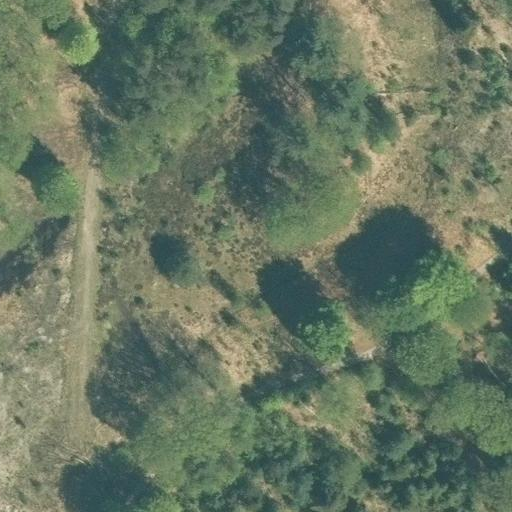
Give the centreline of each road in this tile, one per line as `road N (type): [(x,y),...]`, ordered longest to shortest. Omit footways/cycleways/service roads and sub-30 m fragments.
road 1 (track): [(89,253),(77,511)]
road 2 (track): [(89,253),(110,33)]
road 3 (track): [(213,404),(299,365),(370,359)]
road 4 (track): [(108,511),(213,404)]
road 5 (track): [(511,308),(453,324),(407,362)]
